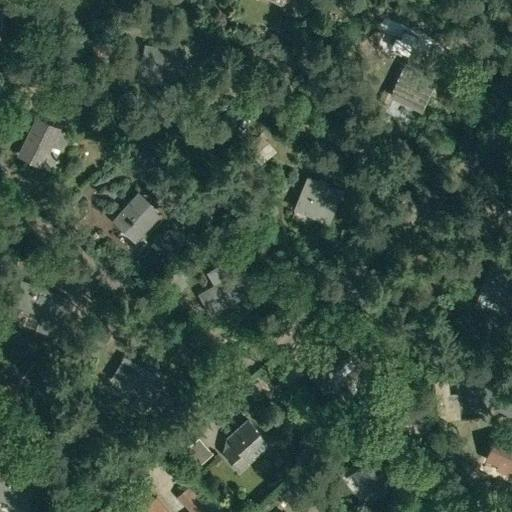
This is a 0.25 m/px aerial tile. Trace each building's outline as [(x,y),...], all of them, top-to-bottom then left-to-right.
[(410,34),(396,28),(392,37),(406,43),(410,34)] [(148,45),(142,70),(180,79),(186,54),(176,52),(176,50),(166,47),(165,49),(148,45)] [(407,66),(393,97),(423,111),(437,80),(407,66)] [(21,155),(42,166),(60,130),(38,120),(21,155)] [(343,192),(310,178),(297,209),(330,223),(343,192)] [(140,194),(115,221),(136,240),(161,212),(140,194)] [(511,266),(509,265),(508,267),(494,262),(482,292),(511,304),(511,302),(511,266)] [(174,273),(183,281),(189,274),(180,266),(174,273)] [(246,297),(234,276),(199,296),(211,317),(246,297)] [(69,316),(58,312),(63,297),(23,282),(14,303),(43,315),(37,329),(51,335),(57,319),(66,323),(69,316)] [(106,344),(113,333),(95,323),(89,333),(106,344)] [(339,341),(318,360),(324,366),(315,375),(328,389),(358,362),(339,341)] [(102,359),(118,366),(124,351),(108,344),(102,359)] [(126,358),(113,379),(139,395),(133,405),(145,413),(164,381),(126,358)] [(102,360),(94,376),(106,381),(113,365),(102,360)] [(432,401),(421,403),(423,419),(434,417),(432,401)] [(250,422),(229,440),(235,446),(226,454),(239,469),(269,442),(250,422)] [(504,466),(502,471),(511,475),(511,440),(497,434),(487,458),(504,466)] [(199,437),(182,452),(197,468),(213,453),(199,437)] [(383,450),(355,473),(374,498),(393,483),(385,472),(395,465),(383,450)] [(36,488),(0,473),(0,499),(28,510),(36,488)] [(195,511),(210,511),(216,507),(195,484),(181,496),(195,511)] [(285,499),(292,508),(301,500),(293,492),(285,499)] [(169,511),(159,500),(145,511),(169,511)]
